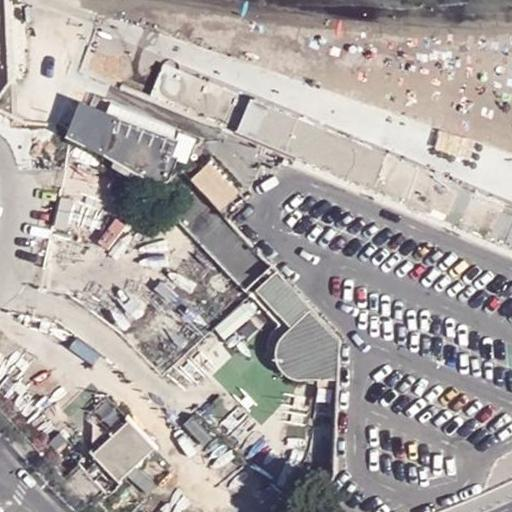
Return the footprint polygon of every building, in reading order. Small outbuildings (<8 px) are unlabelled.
[(151,97),(168,104),(182,70),(165,63),(151,97)] [(168,104),(182,109),(196,76),(182,70),(168,104)] [(182,109),(197,116),(212,82),(196,76),(182,109)] [(197,116),(212,122),(226,89),(212,82),(197,116)] [(212,122),(227,128),(241,94),(226,89),(212,122)] [(227,128),(241,134),(255,101),(241,94),(227,128)] [(141,173),(169,183),(181,158),(191,162),(196,149),(201,137),(114,100),(111,110),(83,100),(70,133),(108,153),(141,173)] [(241,134),(256,140),(271,107),(255,101),(241,134)] [(256,140),(271,146),(285,113),(271,107),(256,140)] [(271,146),(285,152),(300,119),(285,113),(271,146)] [(285,152),(300,159),(314,126),(300,119),(285,152)] [(300,159),(315,164),(329,132),(314,126),(300,159)] [(315,164),(330,171),(344,138),(329,132),(315,164)] [(330,171),(344,177),(358,145),(344,138),(330,171)] [(344,177),(359,184),(373,150),(358,145),(344,177)] [(359,184),(373,190),(388,157),(373,150),(359,184)] [(373,190),(389,196),(403,163),(388,157),(373,190)] [(389,196),(404,202),(418,169),(403,163),(389,196)] [(185,170),(183,168),(169,183),(158,193),(213,253),(239,230),(228,218),(192,178),(185,170)] [(404,202),(418,207),(432,175),(418,169),(404,202)] [(418,207),(433,214),(447,182),(432,175),(418,207)] [(433,214),(448,220),(462,188),(447,182),(433,214)] [(448,220),(462,226),(476,194),(462,188),(448,220)] [(462,226),(477,232),(491,200),(476,194),(462,226)] [(477,232),(492,239),(507,207),(491,200),(477,232)] [(492,239),(506,244),(511,230),(511,208),(507,207),(492,239)] [(274,269),(239,230),(213,253),(254,297),(266,286),(262,280),(269,273),(274,269)] [(279,274),(274,269),(269,273),(274,279),(279,274)] [(266,286),(254,297),(281,326),(287,333),(288,334),(288,335),(295,329),(314,312),(279,274),(274,279),(266,286)] [(288,334),(287,333),(284,337),(281,342),(278,348),(277,351),(278,362),(281,367),(288,374),(298,378),(339,380),(341,341),(314,312),(295,329),(288,335),(288,334)] [(121,476),(156,443),(131,416),(94,450),(121,476)] [(66,475),(94,505),(109,490),(81,461),(66,475)]
